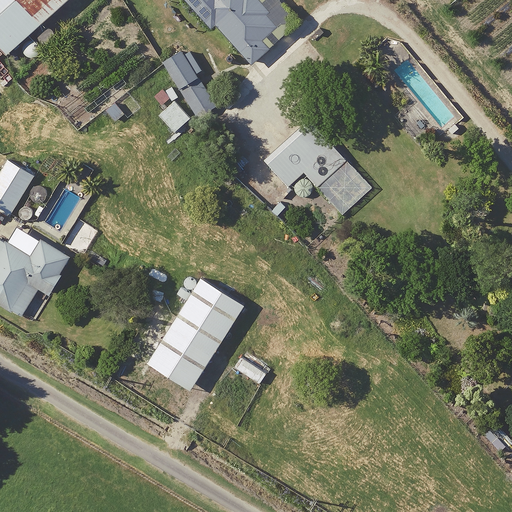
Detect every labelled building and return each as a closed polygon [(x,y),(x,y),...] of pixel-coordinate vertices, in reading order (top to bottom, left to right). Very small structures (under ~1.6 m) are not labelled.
[(0,0),(0,45),(53,0),(0,0)] [(277,0),(184,0),(212,30),(216,26),(252,65),(298,23),(277,0)] [(216,107),(185,55),(167,66),(198,118),(216,107)] [(191,120),(174,101),(158,114),(176,134),(191,120)] [(323,137),(306,118),(262,158),(289,187),(304,174),(317,187),(345,161),(323,137)] [(35,176),(7,161),(0,173),(0,208),(13,215),(35,176)] [(32,259),(0,240),(0,304),(23,318),(39,289),(51,296),(71,260),(42,243),(32,259)] [(140,266),(147,247),(131,241),(124,260),(140,266)] [(242,306),(200,276),(141,360),(183,389),(242,306)]
